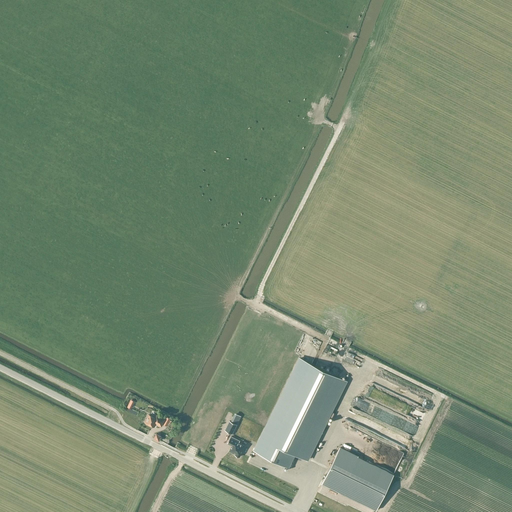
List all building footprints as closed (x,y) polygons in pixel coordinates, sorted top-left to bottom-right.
[(296,454),(307,459),(346,381),(300,358),(255,450),(286,466),(288,467),(289,467),(296,454)] [(149,415),(145,422),(154,426),(156,423),(161,426),(165,419),(157,415),(155,418),(149,415)] [(225,430),(232,433),(237,424),(229,421),(225,430)] [(237,445),(238,442),(230,438),(227,445),(231,447),(228,453),(234,456),(234,457),(238,459),(244,448),(237,445)] [(394,474),(340,448),(322,483),(376,510),(394,474)]
